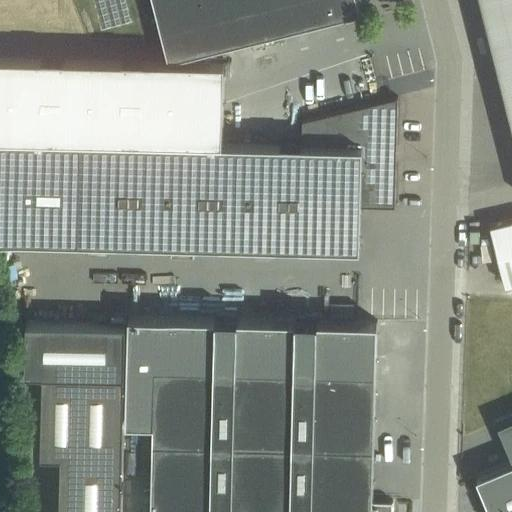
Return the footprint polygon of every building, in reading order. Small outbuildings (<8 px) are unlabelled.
[(155,0),(170,57),(361,9),(359,0),(155,0)] [(511,0),(482,0),(511,118),(511,0)] [(0,54),(0,235),(79,238),(361,246),(362,204),(396,205),(399,96),(327,113),(303,119),(303,142),(222,139),(224,60),(0,54)] [(511,219),(491,225),(506,283),(511,281),(511,219)] [(22,360),(0,283),(0,328),(10,364),(22,360)] [(44,371),(42,452),(62,453),(60,511),(121,511),(127,321),(25,319),(24,370),(44,371)] [(393,511),(393,500),(373,499),(377,369),(197,364),(198,337),(157,336),(152,511),(393,511)] [(493,511),(511,511),(511,417),(499,423),(511,453),(511,460),(478,475),(493,511)]
